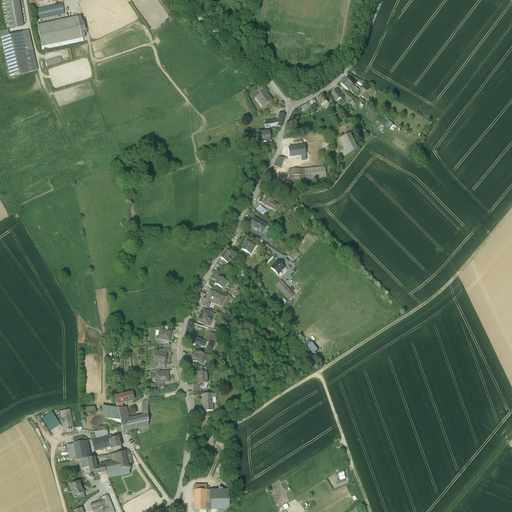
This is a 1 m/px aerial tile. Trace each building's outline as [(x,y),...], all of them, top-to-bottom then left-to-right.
[(17,0),(5,0),(10,28),(22,26),(17,0)] [(60,4),(36,9),(38,19),(62,14),(60,4)] [(77,17),(37,25),(42,49),(82,41),(80,31),(83,30),(82,23),(79,24),(77,17)] [(28,31),(9,35),(8,29),(0,30),(0,31),(10,76),(36,70),(28,31)] [(60,57),(45,61),(46,66),(62,62),(60,57)] [(353,85),(346,79),(341,84),(348,90),(353,85)] [(366,91),(359,84),(352,90),(360,98),(366,91)] [(268,93),(263,87),(257,91),(260,94),(260,95),(262,93),(264,96),(266,94),(268,93)] [(337,90),(331,94),(336,102),(342,97),(337,90)] [(264,96),(262,93),(260,95),(260,94),(255,99),(256,98),(263,107),(262,108),(271,101),(266,94),(264,96)] [(323,94),(317,98),(321,106),(328,102),(323,94)] [(269,131),(258,133),(257,134),(257,136),(259,138),(259,142),(265,141),(270,141),(269,137),(270,137),(269,131)] [(339,138),(344,149),(340,151),(342,156),(358,150),(351,133),(339,138)] [(313,143),(294,149),(295,154),(301,152),(302,156),(300,157),(301,160),(303,159),(304,163),(310,161),(309,157),(316,155),(313,143)] [(293,146),(284,147),(285,155),(295,154),(294,149),(293,146)] [(283,158),(276,159),(273,166),(279,168),(283,158)] [(288,168),(289,179),(327,177),(326,167),(288,168)] [(274,199),(267,195),(262,204),(270,208),(274,199)] [(256,209),(260,214),(265,209),(260,205),(256,209)] [(266,226),(253,218),(249,226),(261,232),(262,233),(266,226)] [(262,233),(261,232),(257,238),(262,241),(266,235),(262,233)] [(254,246),(246,241),(241,249),(249,254),(254,246)] [(257,247),(256,249),(253,248),(250,255),(255,258),(261,249),(257,247)] [(294,248),(287,256),(292,260),(299,252),(294,248)] [(226,251),(220,258),(225,261),(227,258),(230,254),(226,251)] [(277,261),(271,268),(277,274),(284,267),(277,261)] [(226,281),(218,276),(214,284),(222,288),(226,281)] [(294,295),(280,281),(278,283),(275,280),(273,282),(289,300),(294,295)] [(224,297),(208,291),(203,304),(209,306),(210,303),(220,307),(224,297)] [(214,315),(201,310),(196,322),(204,325),(204,324),(208,326),(209,323),(211,324),(214,315)] [(187,325),(187,329),(183,342),(189,343),(190,337),(194,324),(188,322),(187,325)] [(171,332),(159,330),(158,339),(169,341),(171,332)] [(217,337),(210,335),(208,343),(214,346),(217,337)] [(205,342),(190,337),(189,343),(192,345),(203,348),(205,342)] [(313,353),(318,349),(311,342),(307,345),(313,353)] [(159,352),(155,351),(153,361),(151,360),(150,365),(159,367),(159,364),(161,364),(164,365),(166,354),(159,353),(159,352)] [(205,355),(195,352),(191,361),(197,363),(201,365),(205,355)] [(206,369),(199,370),(199,373),(197,373),(198,384),(200,384),(207,383),(206,369)] [(168,372),(156,373),(157,383),(163,383),(169,382),(168,372)] [(198,385),(192,385),(193,393),(201,392),(200,384),(198,384),(198,385)] [(131,392),(114,396),(116,404),(133,401),(131,392)] [(209,395),(202,395),(203,412),(212,411),(211,397),(209,397),(209,395)] [(128,417),(125,418),(123,407),(117,408),(110,407),(102,406),(103,418),(120,421),(121,426),(123,431),(148,425),(148,402),(143,402),(143,415),(129,418),(128,417)] [(69,410),(60,412),(64,430),(73,428),(69,410)] [(52,412),(42,417),(49,431),(59,425),(52,412)] [(82,437),(72,439),(76,460),(79,460),(87,458),(85,445),(87,445),(86,441),(83,441),(82,437)] [(117,437),(108,439),(110,446),(111,449),(120,447),(117,437)] [(99,438),(92,439),(94,450),(110,446),(108,439),(101,441),(99,438)] [(93,475),(105,472),(128,467),(128,468),(129,469),(130,470),(131,469),(132,468),(132,467),(131,466),(130,466),(129,466),(125,451),(116,453),(117,462),(103,464),(104,466),(97,467),(95,457),(87,458),(89,467),(90,474),(90,475),(89,476),(90,477),(91,478),(92,478),(93,477),(93,476),(93,475)] [(87,458),(79,460),(80,468),(89,467),(87,458)] [(79,482),(70,485),(74,496),(77,495),(83,493),(79,482)] [(194,510),(210,510),(210,491),(194,491),(194,510)] [(229,491),(210,491),(210,510),(229,510),(229,491)] [(91,505),(93,511),(115,511),(109,495),(102,497),(103,500),(91,505)]
